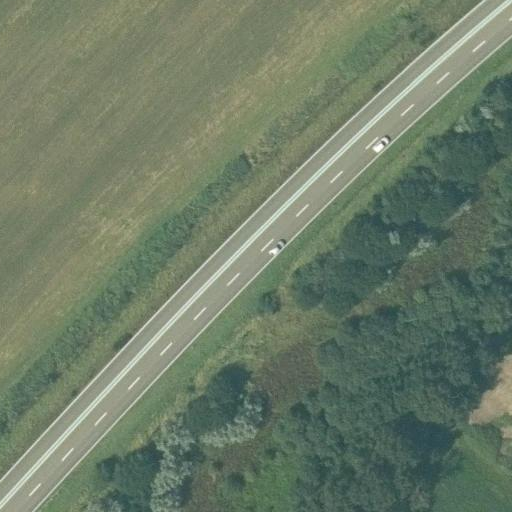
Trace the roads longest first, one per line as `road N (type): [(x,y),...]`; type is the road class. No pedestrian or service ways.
road 1 (trunk): [(509,0),(350,135),(0,499)]
road 2 (trunk): [(25,511),(365,153),(511,27)]
